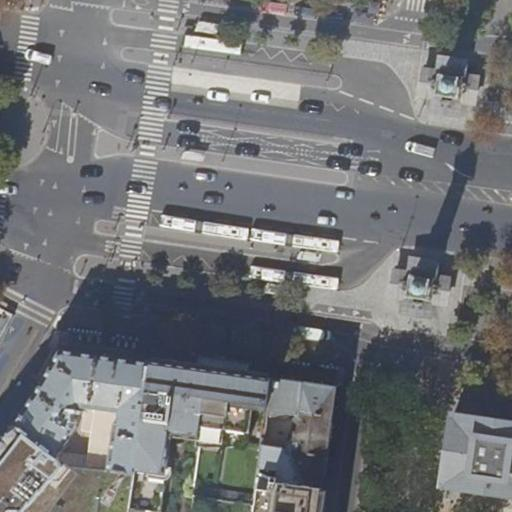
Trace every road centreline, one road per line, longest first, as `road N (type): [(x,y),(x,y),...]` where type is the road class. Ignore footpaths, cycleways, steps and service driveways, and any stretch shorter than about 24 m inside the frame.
road 1 (residential): [(39,286),(369,335),(342,511)]
road 2 (primary): [(65,210),(140,189),(511,238)]
road 3 (primary): [(511,163),(86,76)]
road 4 (residential): [(416,0),(404,34),(142,0)]
road 5 (residential): [(65,210),(86,76)]
